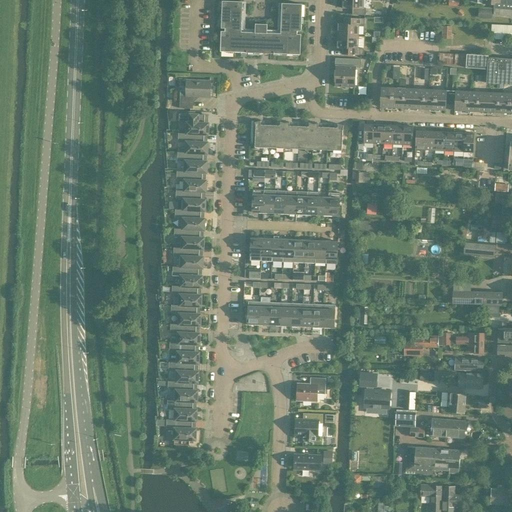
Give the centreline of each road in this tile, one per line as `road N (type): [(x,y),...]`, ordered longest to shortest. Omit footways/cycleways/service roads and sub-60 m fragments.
road 1 (unclassified): [(55,0),(21,456)]
road 2 (residential): [(226,372),(228,125),(240,97)]
road 3 (primary): [(69,221),(63,243),(71,495)]
road 4 (primary): [(89,489),(69,221)]
road 5 (primary): [(69,221),(77,0)]
road 6 (residential): [(282,511),(270,361)]
road 7 (residential): [(240,97),(233,74),(196,64),(199,2)]
